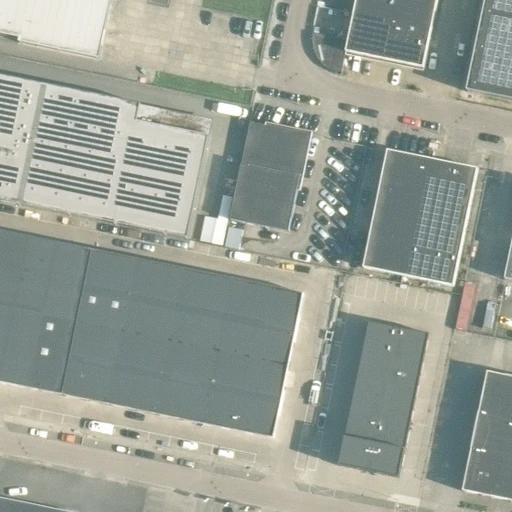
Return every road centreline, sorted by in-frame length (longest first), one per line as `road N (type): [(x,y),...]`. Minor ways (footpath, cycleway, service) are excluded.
road 1 (unclassified): [(353,511),(0,439)]
road 2 (unclassified): [(305,0),(292,79),(511,128)]
